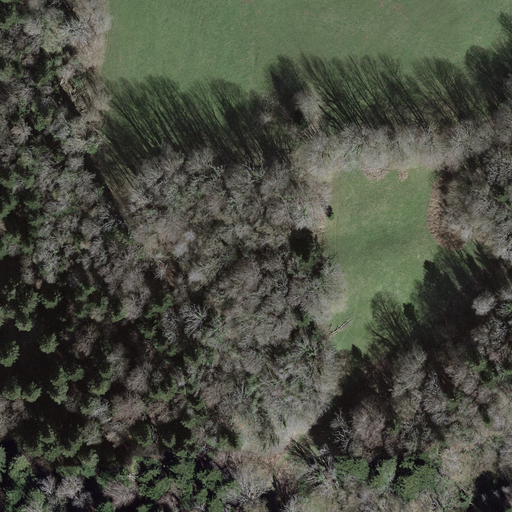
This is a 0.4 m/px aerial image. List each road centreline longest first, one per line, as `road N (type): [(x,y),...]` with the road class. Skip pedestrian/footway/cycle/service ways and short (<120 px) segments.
road 1 (track): [(511,245),(464,258),(433,254),(407,237),(363,175),(309,167)]
road 2 (track): [(251,0),(236,147)]
